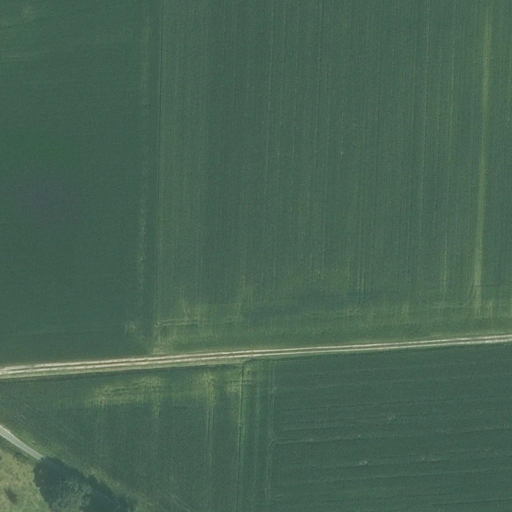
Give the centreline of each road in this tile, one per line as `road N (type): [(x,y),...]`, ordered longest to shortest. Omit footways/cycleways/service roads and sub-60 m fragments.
road 1 (track): [(0,373),(511,338)]
road 2 (unclassified): [(121,511),(0,432)]
